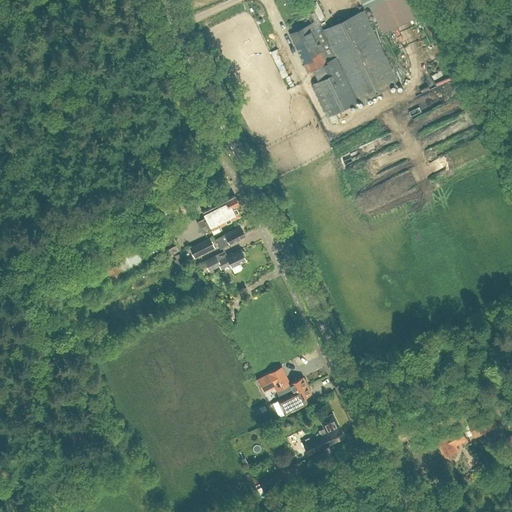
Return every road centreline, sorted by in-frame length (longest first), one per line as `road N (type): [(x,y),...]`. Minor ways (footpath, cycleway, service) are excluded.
road 1 (secondary): [(382,446),(164,0)]
road 2 (unclassified): [(253,511),(382,446)]
road 3 (track): [(382,446),(511,385)]
